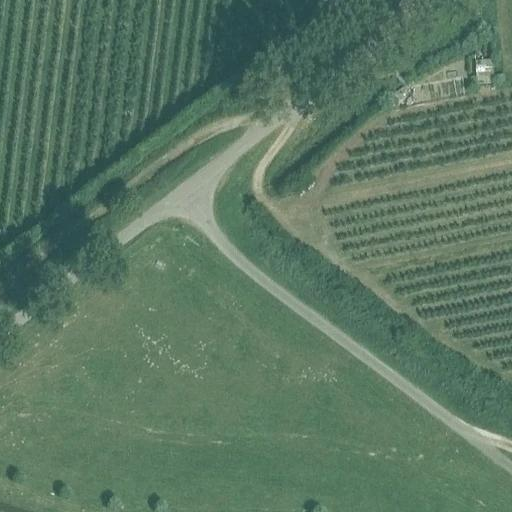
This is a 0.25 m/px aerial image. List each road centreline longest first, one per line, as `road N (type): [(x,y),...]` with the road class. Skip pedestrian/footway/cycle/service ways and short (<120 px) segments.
road 1 (unclassified): [(180,194),(232,256),(511,471)]
road 2 (unclassified): [(180,194),(371,48),(412,0)]
road 3 (unclassified): [(0,335),(180,194)]
